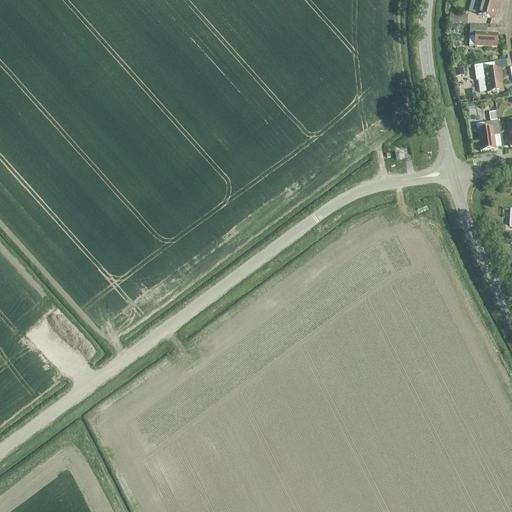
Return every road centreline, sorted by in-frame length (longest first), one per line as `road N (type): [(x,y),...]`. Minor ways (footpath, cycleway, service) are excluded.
road 1 (tertiary): [(0,451),(339,202),(365,188),(448,175)]
road 2 (tertiary): [(448,175),(426,75),(425,0)]
road 3 (residential): [(511,320),(448,175)]
